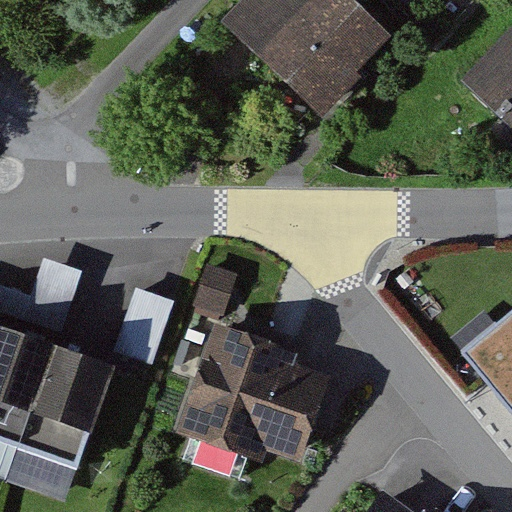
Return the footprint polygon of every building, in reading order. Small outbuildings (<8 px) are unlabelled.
[(244,0),(222,24),(318,114),(390,37),(350,0),(244,0)] [(511,26),(464,78),(511,123),(511,26)] [(87,274),(49,261),(30,317),(69,329),(87,274)] [(177,302),(142,290),(120,350),(155,363),(177,302)] [(511,308),(460,352),(475,370),(511,412),(511,308)] [(0,358),(13,324),(0,319),(0,358)] [(0,445),(29,457),(70,345),(13,324),(0,358),(0,445)] [(336,359),(224,326),(191,437),(302,470),(336,359)] [(86,478),(127,366),(70,345),(29,457),(86,478)] [(416,511),(390,492),(375,511),(416,511)]
